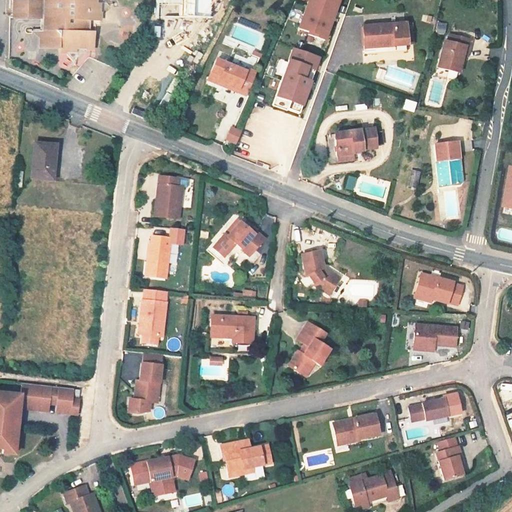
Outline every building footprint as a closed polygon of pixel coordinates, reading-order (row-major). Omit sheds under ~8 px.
[(42,0),(13,0),(13,18),(42,18),(42,0)] [(45,0),(45,31),(32,31),(39,39),(39,44),(34,44),(39,49),(62,49),(62,40),(54,27),(90,29),(90,20),(100,21),(101,4),(97,4),(97,0),(45,0)] [(178,5),(176,18),(209,19),(209,0),(155,0),(156,5),(178,5)] [(306,0),(296,29),(324,41),(338,0),(306,0)] [(362,49),(405,44),(404,22),(360,27),(362,49)] [(445,34),(446,23),(435,22),(434,34),(445,34)] [(442,42),(436,69),(459,73),(463,57),(467,57),(472,37),(449,34),(447,43),(442,42)] [(362,57),(405,53),(405,44),(362,49),(362,57)] [(275,97),(271,105),(286,110),(297,114),(300,108),(310,83),(314,72),(318,58),(290,49),(286,61),(273,97),(275,97)] [(233,92),(242,95),(253,71),(243,67),(242,71),(215,59),(205,81),(215,85),(217,80),(235,88),(233,92)] [(138,99),(157,106),(161,96),(165,97),(174,74),(161,69),(156,82),(146,79),(138,99)] [(222,122),(215,137),(223,141),(230,126),(222,122)] [(230,129),(226,140),(236,144),(241,133),(230,129)] [(375,151),(373,131),(334,138),(336,160),(362,157),(361,153),(375,151)] [(460,141),(436,144),(439,176),(443,175),(445,188),(467,184),(460,141)] [(57,156),(34,154),(31,183),(54,186),(57,156)] [(163,174),(158,216),(184,220),(187,187),(183,187),(184,176),(163,174)] [(407,189),(414,190),(416,174),(409,174),(407,189)] [(53,191),(54,186),(31,183),(31,189),(53,191)] [(511,186),(503,191),(511,208),(511,186)] [(236,219),(223,234),(226,236),(238,222),(236,219)] [(211,247),(221,256),(233,243),(247,256),(262,239),(254,231),(252,234),(246,229),(238,222),(226,236),(223,234),(211,247)] [(149,260),(147,277),(171,280),(176,239),(157,237),(153,260),(149,260)] [(226,264),(238,251),(235,248),(223,260),(226,264)] [(320,256),(302,259),(306,282),(310,281),(317,288),(315,291),(330,300),(341,282),(323,271),(320,256)] [(426,280),(419,303),(438,309),(439,307),(452,311),(453,310),(458,290),(458,289),(426,280)] [(458,290),(453,310),(463,313),(468,292),(458,290)] [(157,337),(162,338),(166,304),(165,304),(166,293),(145,291),(143,301),(142,301),(138,335),(143,335),(157,337)] [(213,321),(211,342),(233,344),(233,350),(253,351),(255,323),(213,321)] [(312,328),(300,344),(308,350),(301,359),(300,358),(291,371),(307,383),(318,368),(322,371),(333,356),(323,348),(329,340),(312,328)] [(463,332),(421,328),(418,355),(443,356),(444,352),(461,353),(463,332)] [(143,335),(142,343),(156,345),(157,337),(143,335)] [(142,366),(141,366),(139,383),(136,383),(134,402),(130,402),(128,415),(138,416),(148,414),(149,405),(154,405),(156,386),(159,386),(161,368),(159,368),(161,357),(143,355),(142,366)] [(0,448),(6,449),(6,453),(18,454),(23,409),(24,397),(76,403),(74,414),(81,415),(83,400),(76,399),(78,389),(26,383),(24,395),(0,392),(0,448)] [(24,397),(23,409),(52,412),(53,404),(60,405),(60,413),(74,414),(76,403),(24,397)] [(448,397),(413,408),(417,422),(430,419),(431,421),(453,414),(448,397)] [(379,418),(336,428),(340,450),(345,448),(382,439),(379,418)] [(250,445),(221,451),(223,467),(227,466),(230,484),(257,479),(256,473),(273,469),(269,451),(252,455),(250,445)] [(464,449),(440,455),(447,483),(466,478),(464,470),(469,469),(464,449)] [(181,457),(134,467),(138,486),(154,483),(157,498),(178,493),(175,479),(180,478),(191,481),(197,462),(181,457)] [(353,494),(357,511),(367,511),(370,511),(390,506),(392,511),(401,509),(396,487),(393,488),(392,482),(385,484),(385,486),(371,489),(370,484),(354,488),(355,493),(353,494)] [(90,490),(69,496),(72,506),(76,504),(78,511),(102,511),(98,497),(93,498),(90,490)]
